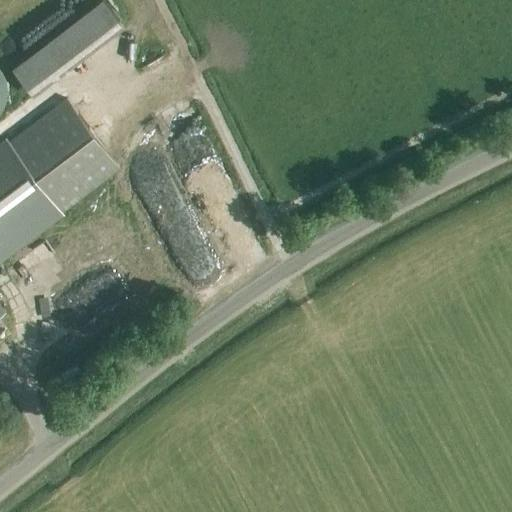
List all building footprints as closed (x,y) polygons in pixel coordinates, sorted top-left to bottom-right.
[(139,0),(108,0),(36,52),(54,77),(147,10),(139,0)] [(0,316),(6,312),(0,303),(0,257),(119,167),(67,99),(9,142),(7,139),(0,144),(0,316)] [(238,232),(265,226),(258,198),(231,204),(238,232)] [(258,247),(258,232),(228,232),(228,247),(258,247)] [(60,339),(161,290),(142,251),(63,290),(61,287),(39,297),(60,339)] [(67,286),(100,265),(95,257),(62,278),(67,286)]
